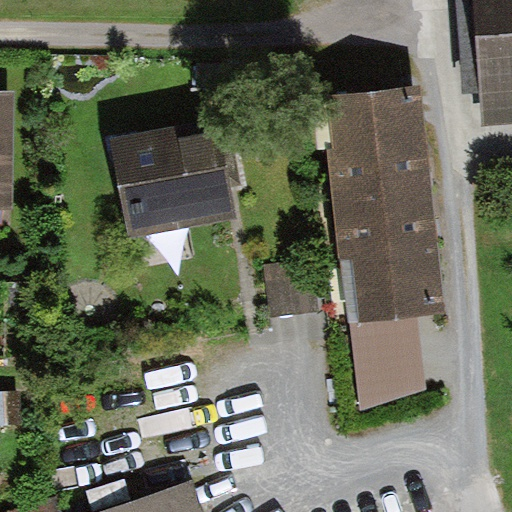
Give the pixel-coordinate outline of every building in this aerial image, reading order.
[(511,0),(468,0),(475,88),(486,87),(489,121),(511,119),(511,0)] [(327,158),(337,245),(442,233),(425,98),(332,109),(338,156),(327,158)] [(130,237),(230,221),(225,190),(233,188),(224,128),(115,145),(130,237)] [(337,245),(359,409),(430,386),(421,321),(452,317),(442,233),(337,245)] [(311,263),(263,268),(268,314),(316,309),(311,263)] [(205,511),(193,477),(101,511),(60,511),(57,502),(29,511),(205,511)]
